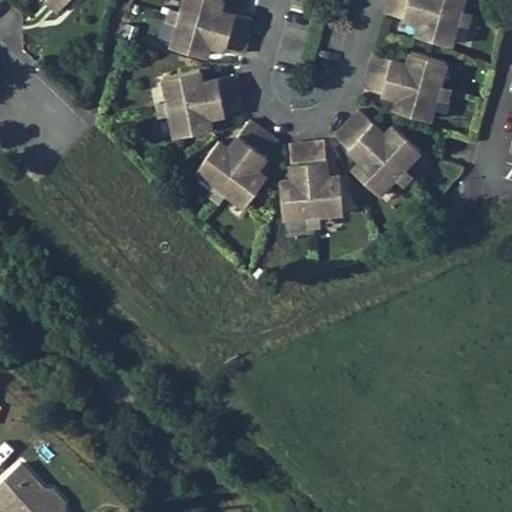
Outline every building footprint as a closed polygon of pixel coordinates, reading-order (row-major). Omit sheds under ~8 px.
[(54,23),(77,0),(50,0),(52,1),(42,11),(54,23)] [(420,0),(417,12),(383,2),(374,36),(408,46),(404,58),(439,67),(443,53),(448,38),(452,24),(456,10),(421,0),(420,0)] [(199,65),(232,75),(242,41),(208,31),(212,19),(178,10),(174,24),(170,39),(166,53),(162,67),(195,77),(199,65)] [(160,36),(170,39),(174,24),(164,21),(160,36)] [(452,24),(448,38),(457,41),(461,27),(452,24)] [(166,53),(170,39),(160,36),(156,50),(166,53)] [(457,41),(448,38),(443,53),(453,56),(457,41)] [(396,85),(362,76),(353,109),(386,119),(383,131),(418,141),(422,127),(426,112),(430,98),(435,83),(400,73),(396,85)] [(199,134),(233,128),(227,94),(193,99),(191,87),(156,93),(159,108),(161,122),(164,137),(166,152),(201,146),(199,134)] [(430,98),(426,112),(436,115),(440,101),(430,98)] [(151,124),(161,122),(159,108),(149,109),(151,124)] [(436,115),(426,112),(422,127),(432,130),(436,115)] [(164,137),(161,122),(151,124),(154,139),(164,137)] [(374,151),(347,128),(325,155),(351,178),(343,187),(371,211),(381,200),(390,188),(400,177),(410,166),(382,142),(374,151)] [(248,188),(268,159),(239,139),(219,168),(209,160),(189,189),(201,198),(214,207),(226,215),(238,224),(258,195),(248,188)] [(511,151),(505,150),(501,163),(511,166),(511,151)] [(315,195),(313,160),(278,162),(280,197),(268,198),(270,234),(285,234),(300,233),(315,232),(330,231),(328,195),(315,195)] [(400,177),(390,188),(398,195),(408,183),(400,177)] [(398,195),(390,188),(381,200),(388,206),(398,195)] [(208,215),(214,207),(201,198),(196,206),(208,215)] [(226,215),(214,207),(208,215),(220,223),(226,215)] [(315,232),(300,233),(301,243),(316,242),(315,232)] [(301,243),(300,233),(285,234),(286,244),(301,243)] [(0,511),(41,511),(55,499),(0,443),(0,511)]
